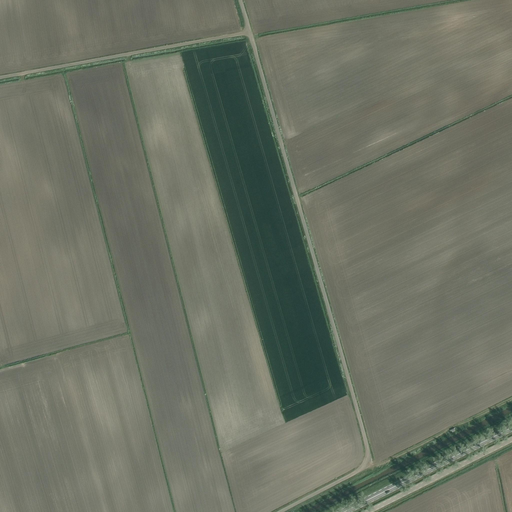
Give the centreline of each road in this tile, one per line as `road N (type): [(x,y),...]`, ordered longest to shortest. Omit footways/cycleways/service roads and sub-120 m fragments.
road 1 (track): [(279,511),(357,470),(368,452),(240,0)]
road 2 (track): [(250,32),(0,77)]
road 3 (primary): [(345,511),(511,427)]
road 4 (unclassified): [(366,511),(511,439)]
road 5 (track): [(511,399),(387,460),(366,462)]
